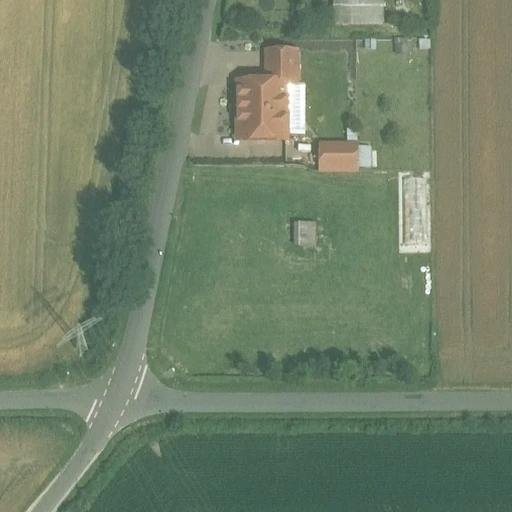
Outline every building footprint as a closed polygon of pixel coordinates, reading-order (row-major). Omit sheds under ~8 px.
[(338,0),(339,28),(390,27),(389,0),(338,0)] [(298,54),(268,54),(268,85),(288,85),(288,87),(298,87),(298,54)] [(268,85),(240,85),(240,138),(256,138),(256,139),(260,143),(268,143),(272,139),(272,137),(288,137),(288,87),(288,85),(268,85)] [(358,148),(323,148),(323,173),(358,173),(358,148)] [(295,250),(315,250),(315,227),(295,227),(295,250)]
